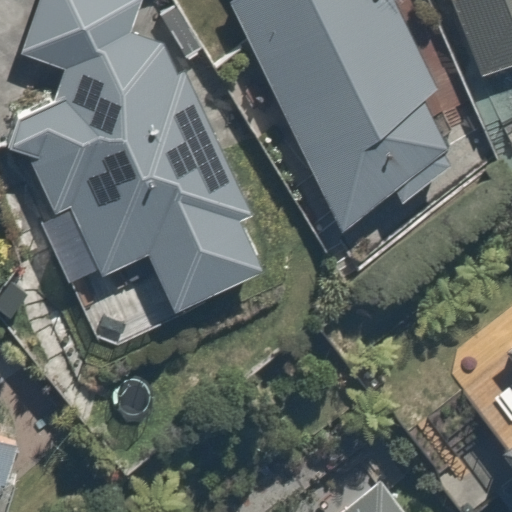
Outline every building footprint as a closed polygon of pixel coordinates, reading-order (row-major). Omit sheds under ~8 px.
[(64,88),(4,113),(45,214),(65,206),(91,270),(145,248),(166,300),(255,263),(234,212),(245,208),(167,17),(128,33),(138,0),(34,0),(16,55),(55,68),(64,88)] [(463,142),(394,0),(229,0),(329,206),(463,142)] [(511,0),(449,0),(473,65),(511,51),(511,0)] [(511,511),(511,337),(496,351),(511,369),(511,423),(488,444),(511,470),(511,478),(490,497),(502,511),(511,511)] [(0,450),(22,387),(0,379),(0,450)] [(429,511),(390,462),(328,511),(429,511)]
